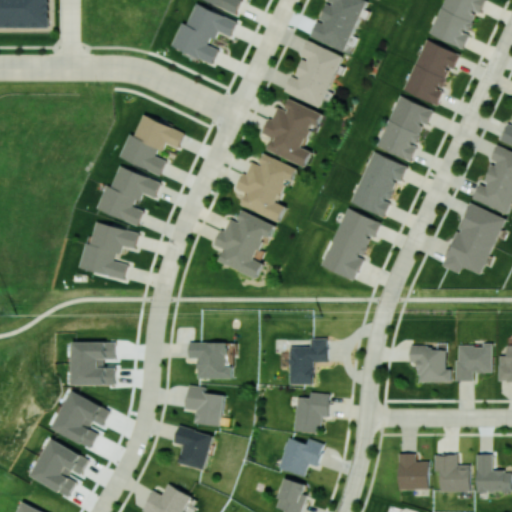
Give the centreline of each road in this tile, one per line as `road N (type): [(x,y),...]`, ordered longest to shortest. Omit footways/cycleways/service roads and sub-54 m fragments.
road 1 (residential): [(511,34),(386,309)]
road 2 (residential): [(386,309),(363,453),(344,511)]
road 3 (residential): [(157,330),(144,425),(100,511)]
road 4 (residential): [(236,115),(165,289)]
road 5 (residential): [(368,417),(511,417)]
road 6 (residential): [(289,0),(236,115)]
